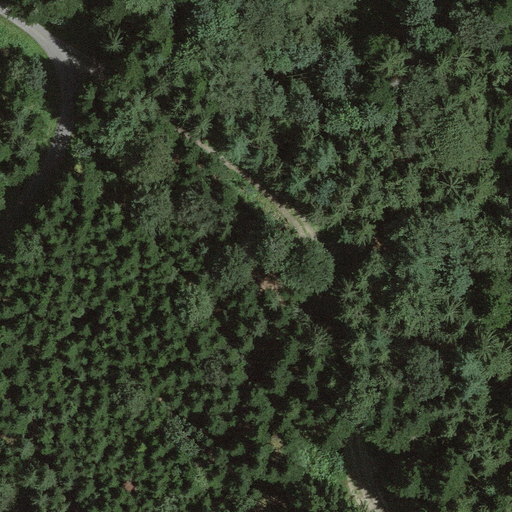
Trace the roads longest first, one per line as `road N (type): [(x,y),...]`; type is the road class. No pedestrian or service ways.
road 1 (track): [(385,511),(318,253),(302,221),(273,187),(154,102),(59,57)]
road 2 (track): [(0,8),(44,38),(65,85),(59,139),(0,226)]
